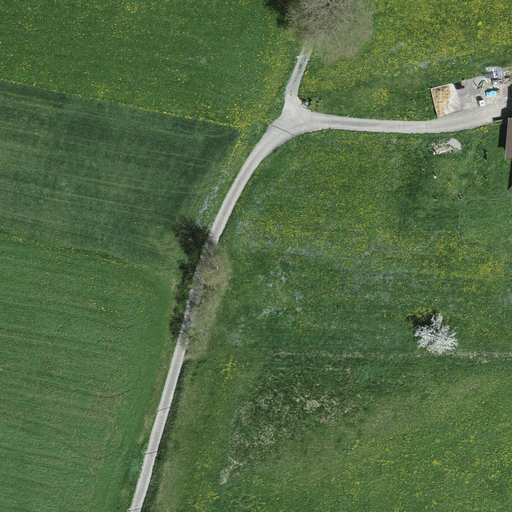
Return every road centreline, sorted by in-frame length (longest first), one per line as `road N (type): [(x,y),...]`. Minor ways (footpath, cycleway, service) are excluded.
road 1 (track): [(136,511),(213,239),(238,183),(286,112),(321,0)]
road 2 (track): [(511,94),(460,125),(426,128),(286,112)]
